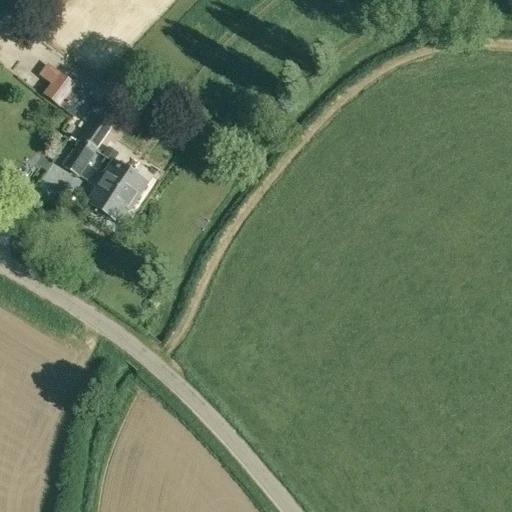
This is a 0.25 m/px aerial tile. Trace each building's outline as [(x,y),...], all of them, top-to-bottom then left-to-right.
[(67,105),(80,116),(96,95),(83,85),(67,105)] [(68,99),(51,86),(43,95),(61,109),(68,99)] [(97,151),(96,150),(114,125),(99,114),(81,141),(62,169),(78,180),(97,151)] [(95,189),(97,191),(88,204),(118,224),(131,204),(133,206),(147,185),(113,163),(95,189)] [(153,177),(143,192),(153,200),(164,185),(153,177)]
